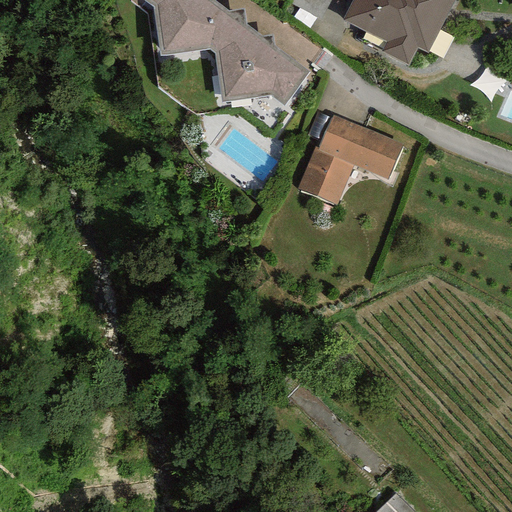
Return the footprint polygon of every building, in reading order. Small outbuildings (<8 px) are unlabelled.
[(283,106),(308,73),(273,46),(272,36),(262,37),(245,24),(243,9),(228,12),(212,0),(141,0),(152,8),(159,56),(208,49),(214,54),(220,103),(269,96),(283,106)] [(332,0),(288,0),(287,3),(321,22),(332,0)] [(352,0),(342,21),(384,42),(379,53),(408,67),(417,49),(427,54),(454,0),(352,0)] [(321,141),(331,119),(316,112),(306,135),(321,141)] [(401,144),(333,116),(331,119),(321,141),(318,149),(315,148),(297,189),(335,205),(352,166),(386,180),(401,144)] [(413,511),(395,494),(375,511),(413,511)]
